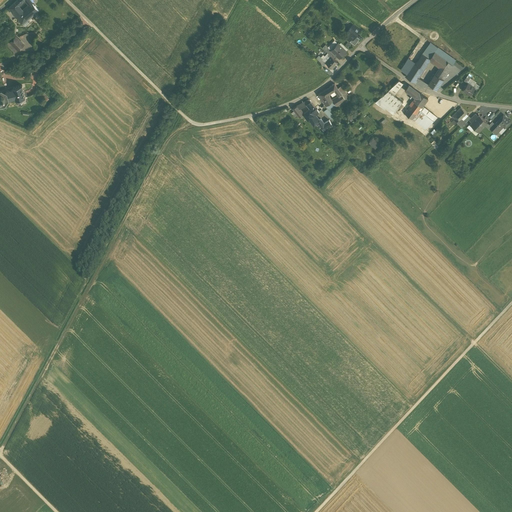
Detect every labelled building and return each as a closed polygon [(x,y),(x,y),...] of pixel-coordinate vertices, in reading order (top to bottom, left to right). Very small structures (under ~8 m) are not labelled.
[(21,0),(16,0),(9,7),(18,17),(20,14),(18,11),(21,9),(18,5),(22,1),(21,0)] [(21,9),(18,11),(20,14),(18,17),(23,23),(39,10),(30,0),(25,0),(28,3),(21,9)] [(353,24),(346,34),(352,38),(353,39),(355,35),(360,30),(353,24)] [(359,38),(355,35),(353,39),(352,38),(350,41),(355,45),(359,38)] [(24,44),(15,36),(8,43),(16,52),(18,50),(24,44)] [(416,63),(414,62),(407,73),(406,76),(413,80),(413,81),(423,87),(428,84),(428,83),(420,78),(419,78),(417,77),(429,58),(443,68),(438,76),(443,79),(455,59),(430,41),(416,63)] [(332,50),(331,50),(337,56),(339,58),(346,51),(338,43),(332,50)] [(337,56),(331,50),(332,50),(329,47),(325,51),(331,56),(334,59),(337,56)] [(334,59),(331,56),(325,62),(332,68),(338,62),(334,59)] [(408,58),(401,69),(407,73),(414,62),(408,58)] [(428,83),(428,84),(437,89),(443,79),(438,76),(435,74),(428,83)] [(413,100),(410,104),(404,100),(403,101),(394,95),(403,83),(399,80),(375,102),(384,109),(385,108),(393,114),(399,106),(405,111),(403,113),(426,129),(438,117),(423,106),(422,107),(413,100)] [(335,83),(330,86),(332,90),(334,89),(339,96),(332,100),(337,107),(346,100),(335,83)] [(473,87),(467,83),(462,90),(466,93),(466,92),(469,94),(474,88),(473,87)] [(428,98),(409,84),(405,90),(415,97),(413,100),(422,107),(423,106),(428,98)] [(22,85),(13,87),(16,98),(16,100),(25,97),(22,85)] [(327,88),(318,94),(324,104),(328,101),(329,103),(332,101),(327,94),(329,92),(327,88)] [(13,89),(6,91),(6,93),(5,93),(7,98),(8,100),(16,98),(13,89)] [(309,99),(293,108),(294,110),(298,114),(299,116),(303,114),(298,108),(307,104),(310,101),(309,99)] [(332,101),(329,103),(328,101),(324,104),(330,110),(333,109),(337,107),(332,100),(332,101)] [(317,103),(314,105),(313,104),(309,107),(310,108),(315,114),(322,109),(317,103)] [(455,107),(449,114),(451,116),(457,109),(455,107)] [(461,107),(453,114),(455,117),(457,115),(460,118),(466,113),(461,107)] [(310,108),(304,113),(309,119),(315,114),(310,108)] [(335,118),(327,108),(325,111),(330,117),(330,118),(333,120),(334,120),(335,118)] [(470,118),(468,120),(471,122),(477,116),(475,113),(470,118)] [(315,114),(309,119),(313,125),(315,123),(318,121),(319,120),(315,114)] [(457,115),(455,117),(453,114),(451,116),(461,127),(465,123),(462,121),(460,118),(457,115)] [(471,122),(469,124),(474,128),(483,119),(478,115),(471,122)] [(504,115),(498,121),(503,126),(504,128),(510,121),(504,115)] [(342,124),(336,118),(335,118),(334,120),(340,126),(342,124)] [(329,120),(324,123),(321,119),(319,120),(318,121),(319,123),(324,130),(332,125),(329,120)] [(483,119),(474,128),(478,132),(487,123),(483,119)] [(495,125),(491,129),(496,133),(503,126),(498,121),(495,124),(495,125)] [(379,144),(373,138),(370,141),(372,143),(374,145),(376,147),(379,144)]
